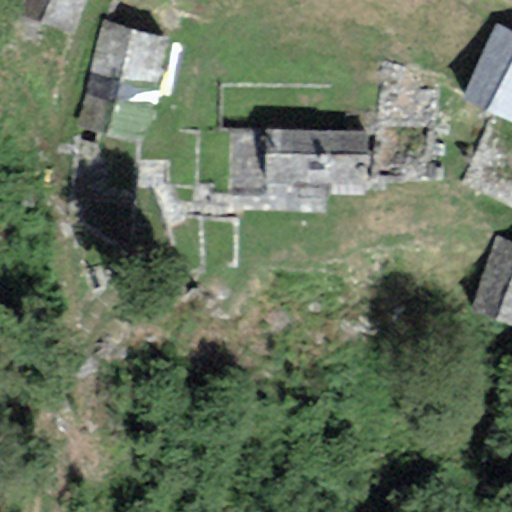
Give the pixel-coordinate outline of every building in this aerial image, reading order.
[(14,14),(19,0),(0,0),(0,32),(6,35),(14,14)] [(69,35),(82,0),(19,0),(14,14),(69,35)] [(166,39),(102,22),(76,127),(141,143),(166,39)] [(511,32),(495,25),(460,99),(511,123),(511,32)] [(264,196),(264,183),(265,130),(229,129),(228,195),(264,196)] [(365,133),(265,130),(264,183),(363,186),(365,133)] [(511,243),(495,238),(467,310),(511,326),(511,243)]
